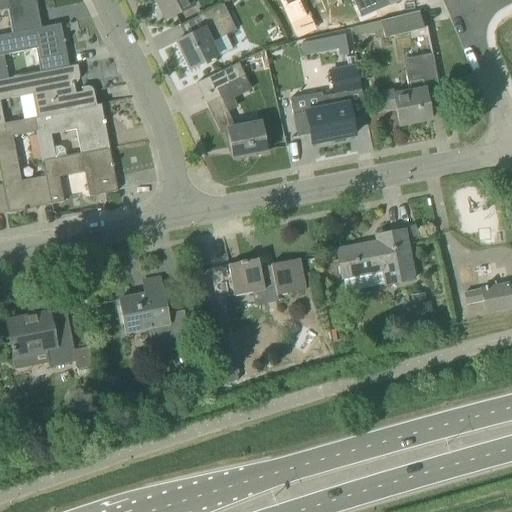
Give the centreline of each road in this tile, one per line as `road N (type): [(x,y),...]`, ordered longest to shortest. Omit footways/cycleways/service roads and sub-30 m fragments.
road 1 (primary): [(511,411),(160,511)]
road 2 (residential): [(183,217),(511,146)]
road 3 (residential): [(183,217),(164,127),(106,0)]
road 4 (primary): [(299,511),(511,451)]
road 5 (residential): [(0,253),(183,217)]
road 6 (residential): [(463,17),(511,138)]
